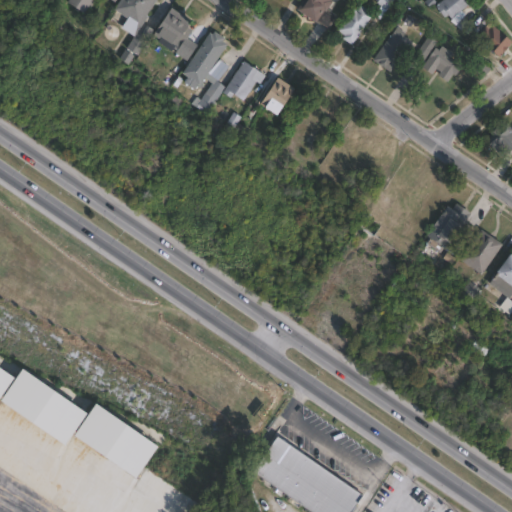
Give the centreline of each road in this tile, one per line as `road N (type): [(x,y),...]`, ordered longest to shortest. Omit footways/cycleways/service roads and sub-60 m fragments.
road 1 (primary): [(511,492),(0,139)]
road 2 (primary): [(0,172),(496,511)]
road 3 (residential): [(511,199),(227,0)]
